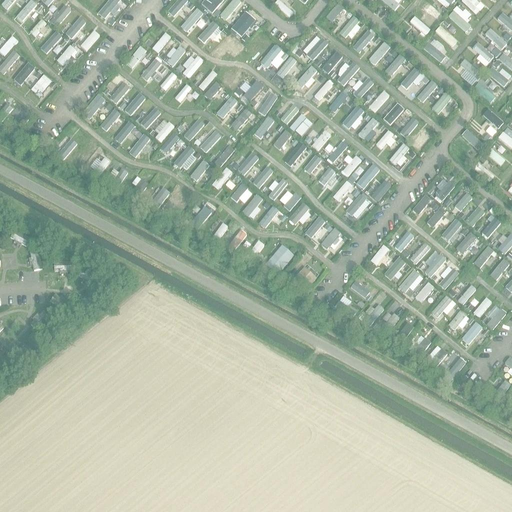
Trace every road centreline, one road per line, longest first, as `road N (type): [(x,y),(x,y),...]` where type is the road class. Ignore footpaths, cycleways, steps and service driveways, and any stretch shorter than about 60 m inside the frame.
road 1 (unclassified): [(511,451),(0,169)]
road 2 (track): [(62,109),(125,160),(169,173),(258,234),(290,236),(337,272)]
road 3 (track): [(348,259),(480,366)]
road 4 (track): [(237,142),(209,117),(173,113),(104,58)]
road 5 (track): [(321,30),(444,135)]
road 6 (track): [(277,92),(244,66),(202,55),(147,7)]
road 7 (track): [(251,144),(362,242)]
road 8 (track): [(290,100),(310,106),(407,187)]
